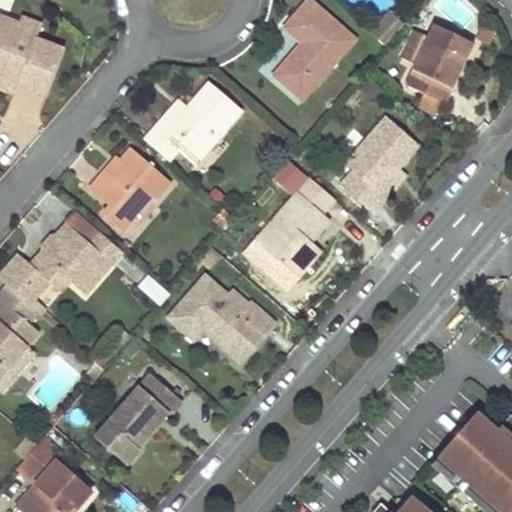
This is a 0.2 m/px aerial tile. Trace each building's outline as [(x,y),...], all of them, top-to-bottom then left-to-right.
[(353,40),(306,0),(281,29),(298,45),(271,77),(289,91),(302,76),(312,85),(353,40)] [(386,45),(403,25),(390,13),(373,33),(386,45)] [(0,26),(18,34),(20,27),(0,19),(0,26)] [(18,34),(0,26),(0,79),(0,80),(0,91),(14,98),(18,89),(45,100),(64,54),(36,44),(41,31),(22,23),(20,27),(18,34)] [(470,45),(432,26),(403,85),(442,105),(470,45)] [(302,76),(289,91),(299,101),(312,85),(302,76)] [(165,117),(144,140),(167,161),(177,150),(194,165),(240,112),(207,83),(186,106),(172,123),(165,117)] [(172,123),(186,106),(179,100),(165,117),(172,123)] [(416,146),(382,116),(339,165),(347,172),(337,184),(371,214),(383,200),(375,193),(394,171),(416,146)] [(169,185),(130,151),(130,150),(120,162),(106,178),(102,174),(87,191),(108,209),(101,216),(117,230),(146,196),(154,203),(169,185)] [(106,178),(120,162),(116,158),(102,174),(106,178)] [(375,193),(383,200),(403,178),(394,171),(375,193)] [(320,216),(333,202),(308,180),(253,245),(256,248),(291,278),(304,262),(298,256),(308,245),(328,222),(320,216)] [(0,282),(5,287),(27,306),(57,272),(85,296),(112,266),(89,246),(65,226),(29,268),(17,257),(0,276),(0,282)] [(89,246),(112,266),(122,255),(98,235),(89,246)] [(309,266),(319,254),(308,245),(298,256),(304,262),(291,278),(256,248),(246,258),(286,291),(295,281),(309,266)] [(137,288),(159,307),(170,295),(147,275),(137,288)] [(241,309),(202,275),(164,318),(194,344),(201,335),(238,367),(275,325),(247,301),(241,309)] [(25,325),(35,313),(27,306),(5,287),(0,293),(0,374),(24,347),(36,334),(25,325)] [(0,391),(32,354),(24,347),(0,374),(0,391)] [(147,376),(91,440),(123,468),(137,452),(134,450),(165,415),(167,417),(179,404),(147,376)] [(494,430),(474,413),(434,459),(459,481),(485,502),(495,511),(511,511),(511,445),(506,440),(511,432),(511,428),(503,420),(494,430)] [(511,419),(507,415),(503,420),(511,428),(511,419)] [(60,455),(42,440),(38,446),(16,471),(33,486),(14,507),(19,511),(66,511),(71,508),(75,511),(91,494),(55,461),(60,455)] [(427,467),(453,488),(459,481),(434,459),(427,467)] [(459,481),(453,488),(479,509),(485,502),(459,481)] [(424,511),(408,497),(400,508),(396,511),(383,511),(380,508),(376,511),(424,511)] [(495,511),(485,502),(479,509),(481,511),(495,511)]
